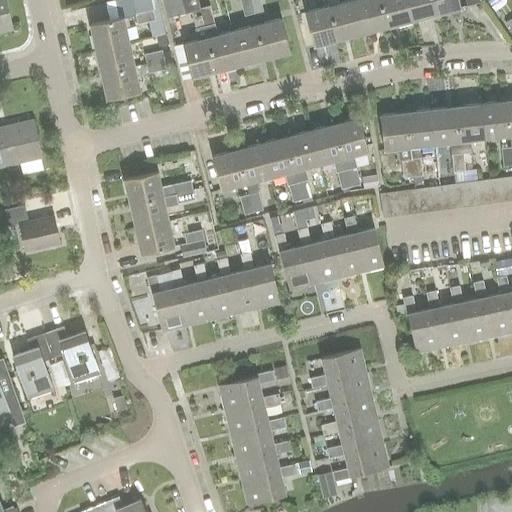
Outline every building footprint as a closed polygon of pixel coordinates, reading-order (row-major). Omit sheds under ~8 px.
[(0,0),(0,32),(12,30),(5,0),(0,0)] [(150,0),(118,0),(114,1),(118,18),(123,17),(135,14),(152,10),(150,0)] [(205,26),(200,9),(197,0),(181,0),(185,12),(191,11),(198,39),(183,43),(191,77),(216,71),(208,37),(207,37),(204,26),(205,26)] [(208,0),(197,0),(200,9),(210,6),(208,0)] [(240,0),(244,16),(254,13),(250,0),(240,0)] [(250,0),(254,13),(263,11),(259,0),(250,0)] [(354,0),(349,0),(330,5),(338,39),(363,33),(354,0)] [(380,0),(354,0),(363,33),(387,27),(380,0)] [(380,0),(387,27),(411,20),(406,0),(380,0)] [(406,0),(411,20),(436,14),(432,0),(406,0)] [(432,0),(436,14),(461,8),(458,0),(432,0)] [(313,46),(338,39),(330,5),(305,12),(313,46)] [(200,9),(205,26),(214,24),(210,6),(200,9)] [(137,24),(155,20),(152,10),(135,14),(137,24)] [(95,49),(129,42),(123,17),(118,18),(90,24),(95,49)] [(256,24),(265,58),(290,52),(281,18),(256,24)] [(241,64),(265,58),(256,24),(232,30),(241,64)] [(216,71),(241,64),(232,30),(208,37),(216,71)] [(129,42),(95,49),(101,74),(134,66),(129,42)] [(146,63),(163,59),(161,50),(144,54),(146,63)] [(163,59),(146,63),(148,74),(166,69),(163,59)] [(134,66),(101,74),(106,99),(140,91),(134,66)] [(484,138),(509,135),(505,101),(480,104),(484,138)] [(480,104),(455,107),(461,153),(470,152),(469,140),(484,138),(480,104)] [(461,153),(455,107),(430,109),(434,144),(450,142),(451,154),(461,153)] [(419,146),(434,144),(430,109),(405,112),(411,159),(421,157),(419,146)] [(380,115),(384,150),(400,148),(401,160),(411,159),(405,112),(380,115)] [(346,169),(355,167),(352,155),(368,151),(359,117),(334,124),(346,169)] [(32,122),(0,128),(0,165),(40,156),(32,122)] [(318,164),(333,160),(336,172),(346,169),(334,124),(310,130),(318,164)] [(297,182),(307,179),(304,168),(318,164),(310,130),(285,137),(297,182)] [(270,176),(285,173),(288,184),(297,182),(285,137),(261,143),(270,176)] [(246,183),(245,183),(249,195),(258,192),(255,180),(270,176),(261,143),(237,149),(246,183)] [(501,148),(503,166),(511,165),(511,160),(510,147),(501,148)] [(221,189),(245,183),(246,183),(237,149),(212,156),(221,189)] [(461,153),(451,154),(453,172),(463,171),(461,153)] [(423,176),(421,157),(411,159),(413,177),(423,176)] [(413,177),(411,159),(401,160),(403,178),(413,177)] [(355,167),(346,169),(351,187),(360,184),(355,167)] [(341,189),(351,187),(346,169),(336,172),(341,189)] [(175,194),(173,185),(161,187),(157,171),(124,178),(130,204),(175,194)] [(463,171),(453,172),(454,183),(463,182),(464,182),(463,171)] [(501,202),(511,200),(511,189),(510,176),(498,177),(501,202)] [(490,203),(501,202),(498,177),(486,179),(490,203)] [(297,182),(302,200),(311,197),(307,179),(297,182)] [(478,205),(490,203),(486,179),(475,180),(478,205)] [(466,206),(478,205),(475,180),(464,182),(463,182),(466,206)] [(175,194),(192,190),(190,181),(173,185),(175,194)] [(302,200),(297,182),(288,184),(293,202),(302,200)] [(454,208),(466,206),(463,182),(454,183),(451,184),(454,208)] [(442,210),(454,208),(451,184),(439,185),(442,210)] [(430,211),(442,210),(439,185),(427,187),(430,211)] [(419,213),(430,211),(427,187),(415,188),(419,213)] [(407,214),(419,213),(415,188),(404,190),(407,214)] [(175,194),(177,203),(194,200),(192,190),(175,194)] [(395,216),(407,214),(404,190),(392,191),(395,216)] [(383,217),(395,216),(392,191),(380,193),(383,217)] [(263,210),(258,192),(249,195),(253,212),(263,210)] [(169,221),(165,207),(177,204),(177,203),(175,194),(130,204),(135,228),(169,221)] [(253,212),(249,195),(239,197),(244,215),(253,212)] [(25,205),(0,210),(0,220),(1,227),(20,223),(26,250),(59,243),(53,216),(29,221),(25,205)] [(350,233),(360,272),(384,266),(374,228),(358,232),(354,216),(344,219),(348,234),(350,233)] [(169,221),(135,228),(141,253),(174,246),(169,221)] [(306,221),(296,224),(297,230),(307,228),(307,226),(306,221)] [(272,224),(274,233),(283,231),(281,222),(272,224)] [(350,233),(348,234),(348,235),(334,238),(330,222),(321,225),(325,240),(327,239),(336,278),(360,272),(350,233)] [(327,239),(325,240),(311,244),(307,228),(297,230),(301,246),(304,245),(313,283),(336,278),(327,239)] [(186,244),(204,240),(201,230),(184,234),(186,244)] [(304,245),(301,246),(288,249),(284,234),(274,236),(278,253),(280,252),(289,289),(313,283),(304,245)] [(204,240),(186,244),(180,245),(183,257),(206,251),(204,240)] [(247,240),(240,242),(242,254),(250,252),(247,240)] [(215,254),(215,255),(216,260),(226,258),(225,251),(215,254)] [(246,269),(256,308),(280,302),(271,265),(254,269),(250,252),(242,254),(241,254),(245,270),(246,269)] [(497,276),(511,272),(511,257),(494,261),(497,276)] [(246,269),(245,270),(245,271),(231,274),(227,258),(216,260),(220,276),(223,275),(232,313),(256,308),(246,269)] [(223,275),(220,276),(221,277),(207,280),(203,263),(194,266),(198,281),(200,281),(209,319),(232,313),(223,275)] [(200,281),(198,281),(198,282),(183,286),(179,269),(170,271),(174,287),(176,286),(186,325),(209,319),(200,281)] [(176,286),(174,287),(174,288),(160,291),(156,275),(146,277),(151,294),(153,294),(162,331),(186,325),(176,286)] [(502,293),(510,331),(511,331),(511,291),(510,291),(507,276),(497,278),(500,294),(502,293)] [(502,293),(500,294),(487,297),(483,281),(473,284),(476,299),(479,298),(487,337),(510,331),(502,293)] [(479,298),(476,299),(462,302),(459,287),(449,289),(453,304),(455,304),(464,342),(487,337),(479,298)] [(455,304),(453,304),(439,307),(436,292),(426,294),(429,309),(432,308),(440,347),(464,342),(455,304)] [(432,308),(429,309),(416,312),(412,297),(402,299),(403,305),(405,314),(406,316),(408,316),(416,352),(440,347),(432,308)] [(403,305),(396,307),(398,315),(405,314),(403,305)] [(45,332),(53,357),(63,353),(73,383),(100,374),(84,330),(66,336),(63,326),(45,332)] [(43,360),(53,357),(45,332),(26,339),(30,348),(12,355),(27,398),(53,389),(43,360)] [(326,382),(365,372),(360,348),(320,358),(324,374),(309,378),(311,387),(327,384),(326,382)] [(0,358),(0,418),(21,412),(3,358),(0,358)] [(55,361),(63,383),(69,381),(62,358),(55,361)] [(57,385),(63,383),(55,361),(49,363),(57,385)] [(275,369),(277,379),(287,377),(285,367),(275,369)] [(117,368),(105,372),(108,381),(120,377),(117,368)] [(219,385),(224,409),(262,400),(262,397),(258,384),(274,380),(272,370),(256,374),(256,376),(219,385)] [(326,382),(327,384),(330,398),(315,402),(317,411),(332,408),(331,405),(371,396),(365,372),(326,382)] [(268,423),(267,420),(264,407),(280,403),(277,393),(262,397),(262,400),(224,409),(230,432),(268,423)] [(122,395),(112,398),(116,411),(126,409),(122,395)] [(331,405),(332,408),(335,420),(320,424),(322,434),(338,431),(337,428),(377,419),(371,396),(331,405)] [(273,447),(273,444),(269,430),(285,427),(283,416),(267,420),(268,423),(230,432),(235,456),(273,447)] [(337,428),(338,431),(341,445),(326,449),(328,458),(343,454),(343,452),(382,442),(377,419),(337,428)] [(279,470),(278,467),(275,454),(291,450),(289,440),(273,444),(273,447),(235,456),(241,479),(279,470)] [(343,452),(343,454),(347,467),(331,471),(334,481),(351,477),(350,475),(388,466),(382,442),(343,452)] [(297,463),(299,474),(312,471),(309,460),(297,463)] [(241,479),(247,503),(285,494),(281,477),(297,473),(294,463),(278,467),(279,470),(241,479)] [(317,474),(320,486),(332,482),(330,472),(317,474)] [(102,511),(145,511),(140,498),(122,505),(118,496),(99,504),(102,511)] [(0,511),(14,511),(12,506),(4,510),(0,501),(0,511)]
